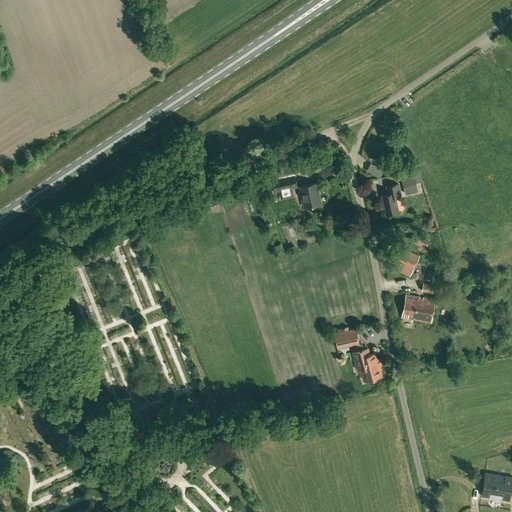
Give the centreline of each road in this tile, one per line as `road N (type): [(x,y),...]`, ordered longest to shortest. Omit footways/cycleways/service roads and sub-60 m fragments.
road 1 (unclassified): [(429,511),(352,166),(360,136),(382,106),(511,16)]
road 2 (track): [(30,317),(66,231),(374,114)]
road 3 (primary): [(0,218),(250,51)]
